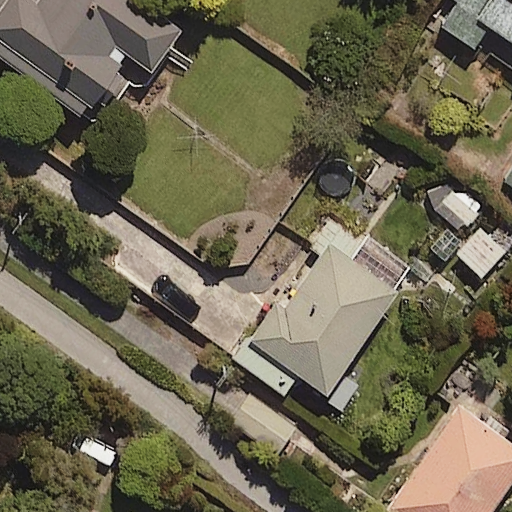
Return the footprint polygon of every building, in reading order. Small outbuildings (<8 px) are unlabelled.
[(180,17),(156,0),(0,0),(0,48),(82,107),(127,44),(149,60),(180,17)] [(511,0),(440,0),(432,14),(511,63),(511,0)] [(511,149),(499,168),(511,176),(511,149)] [(476,203),(442,181),(426,205),(460,228),(476,203)] [(455,250),(473,265),(482,255),(490,262),(511,236),(511,228),(490,209),(455,250)] [(299,364),(325,383),(404,269),(329,217),(234,353),(283,387),(299,364)] [(295,420),(252,391),(233,418),(276,447),(295,420)] [(480,511),(511,467),(511,433),(459,396),(386,498),(405,511),(480,511)] [(287,484),(257,463),(239,488),(269,509),(287,484)]
